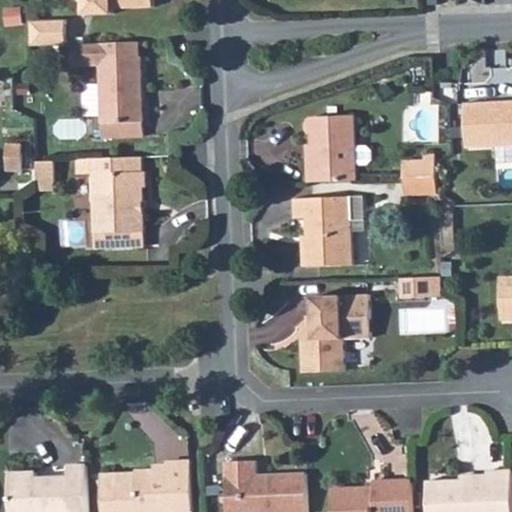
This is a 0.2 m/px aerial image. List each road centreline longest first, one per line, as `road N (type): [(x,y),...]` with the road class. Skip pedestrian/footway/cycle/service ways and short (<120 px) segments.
road 1 (residential): [(237,368),(255,396),(500,390)]
road 2 (residential): [(229,96),(237,368)]
road 3 (residential): [(237,368),(0,372)]
road 4 (residential): [(229,96),(446,26)]
road 5 (residential): [(446,26),(228,42)]
